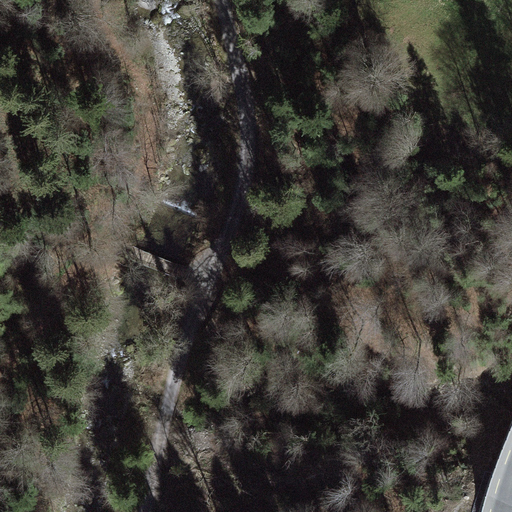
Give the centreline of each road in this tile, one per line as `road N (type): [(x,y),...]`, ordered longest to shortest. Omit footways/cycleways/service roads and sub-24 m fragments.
road 1 (track): [(145,511),(169,394),(245,186),(250,133),(225,0)]
road 2 (track): [(129,253),(103,251),(74,269),(0,369)]
